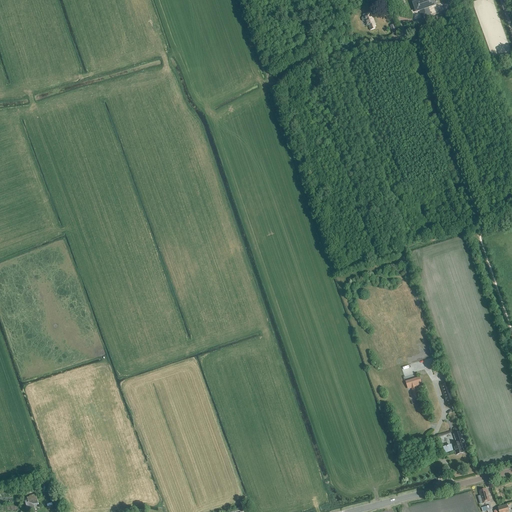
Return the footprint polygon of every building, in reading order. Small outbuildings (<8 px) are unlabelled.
[(434,0),(416,0),(417,2),(413,3),(417,13),(419,12),(422,19),(432,16),(429,8),(436,6),(434,0)] [(445,19),(450,17),(454,15),(451,10),(443,13),(443,14),(434,18),(426,21),(428,25),(435,22),(445,19)] [(363,15),(364,17),(362,18),(362,19),(363,22),(364,22),(365,22),(367,26),(369,25),(371,30),(375,29),(375,27),(376,27),(371,12),(363,15)] [(398,33),(395,24),(390,26),(392,35),(398,33)] [(455,405),(451,392),(448,384),(441,386),(444,394),(448,408),(455,405)] [(412,388),(415,398),(420,396),(417,386),(412,388)] [(457,444),(453,445),(456,455),(464,453),(462,447),(465,446),(463,438),(461,432),(454,434),(456,440),(457,444)] [(490,502),(488,494),(487,490),(486,490),(485,489),(480,491),(480,492),(479,492),(480,496),(478,497),(480,504),(483,504),(490,502)] [(38,505),(36,494),(29,496),(30,497),(27,498),(28,501),(24,501),(26,508),(29,508),(30,511),(31,511),(36,510),(35,506),(38,505)]
